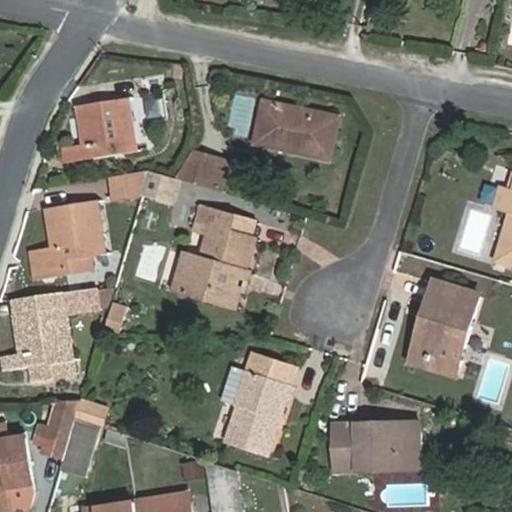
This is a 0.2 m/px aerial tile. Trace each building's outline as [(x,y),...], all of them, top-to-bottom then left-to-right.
[(72,149),(74,164),(132,154),(122,98),(82,105),(85,122),(78,124),(82,148),(72,149)] [(283,152),(320,159),(329,116),(253,101),(246,139),(283,146),(283,152)] [(65,165),(74,164),(72,149),(63,151),(65,165)] [(230,164),(189,153),(171,180),(222,195),(230,164)] [(115,203),(140,199),(142,189),(147,173),(148,171),(110,178),(115,203)] [(510,187),(511,178),(511,172),(506,171),(502,185),(510,187)] [(171,180),(147,173),(142,189),(165,197),(171,180)] [(511,178),(510,187),(502,185),(495,208),(509,211),(495,259),(511,264),(511,178)] [(100,259),(92,207),(53,214),(55,228),(48,229),(50,239),(51,253),(32,256),(35,281),(61,278),(59,265),(100,259)] [(188,294),(231,308),(241,273),(243,274),(252,242),(227,234),(232,219),(195,208),(189,231),(204,235),(197,259),(185,256),(179,275),(192,280),(188,294)] [(470,209),(460,248),(481,253),(490,214),(470,209)] [(256,227),(232,219),(227,234),(252,242),(256,227)] [(241,273),(231,308),(245,312),(254,277),(243,274),(241,273)] [(169,289),(188,294),(192,280),(179,275),(173,274),(169,289)] [(416,348),(458,360),(480,289),(429,274),(421,303),(427,305),(416,348)] [(120,331),(127,305),(111,301),(104,327),(120,331)] [(455,369),(458,360),(416,348),(427,305),(421,303),(406,356),(455,369)] [(28,370),(68,363),(61,313),(22,320),(24,334),(16,336),(19,356),(0,359),(0,366),(1,375),(28,370)] [(248,369),(292,383),(297,367),(252,354),(248,369)] [(70,377),(68,363),(28,370),(31,384),(70,377)] [(269,455),(292,383),(248,369),(225,443),(269,455)] [(76,418),(103,424),(108,405),(81,398),(76,418)] [(73,419),(78,403),(58,403),(44,452),(63,457),(73,419)] [(423,418),(392,420),(393,429),(423,427),(423,418)] [(99,427),(73,419),(63,457),(60,468),(84,475),(99,427)] [(393,429),(392,420),(335,425),(339,472),(427,465),(423,427),(393,429)] [(4,431),(0,431),(0,511),(10,511),(8,492),(31,489),(24,442),(7,444),(4,431)] [(202,477),(199,460),(182,463),(186,480),(202,477)] [(233,468),(206,460),(214,511),(238,511),(240,511),(233,468)] [(138,507),(138,511),(191,511),(189,498),(138,507)]
